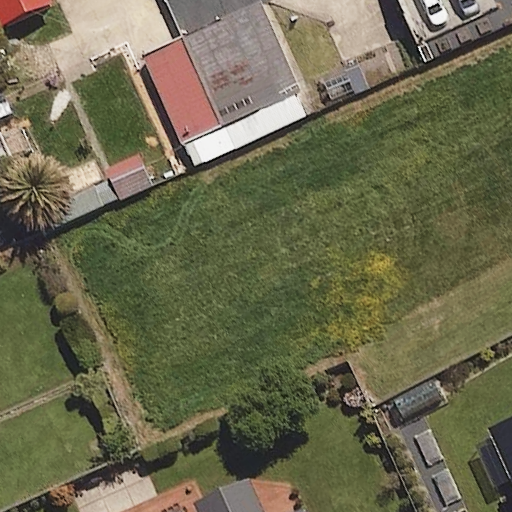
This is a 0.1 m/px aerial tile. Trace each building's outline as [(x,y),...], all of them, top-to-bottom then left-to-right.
[(0,0),(0,24),(4,34),(55,11),(49,0),(0,0)] [(0,170),(10,167),(0,144),(0,170)] [(435,381),(391,405),(403,427),(447,403),(435,381)] [(511,427),(493,436),(511,478),(511,427)] [(261,511),(251,488),(197,511),(261,511)]
